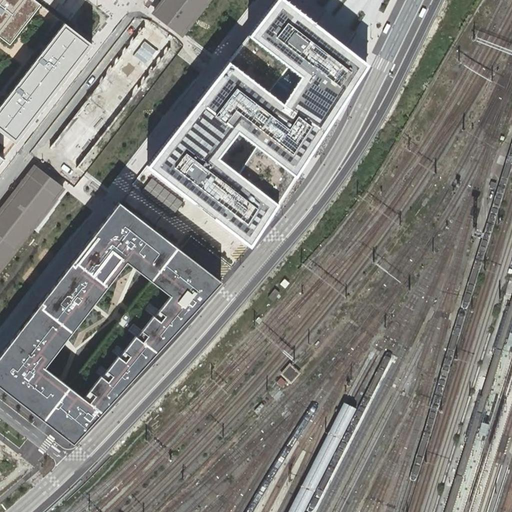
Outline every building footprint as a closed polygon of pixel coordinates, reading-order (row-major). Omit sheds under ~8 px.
[(40,4),(35,0),(0,0),(0,39),(7,45),(40,4)] [(367,64),(285,0),(275,0),(248,35),(228,61),(146,165),(250,245),(277,203),(296,175),(367,64)] [(211,0),(161,0),(152,13),(183,36),(185,34),(211,0)] [(91,43),(62,21),(0,102),(0,128),(16,141),(91,43)] [(79,170),(172,49),(142,26),(49,147),(79,170)] [(62,187),(32,165),(0,207),(0,267),(30,228),(62,187)] [(222,282),(118,201),(0,352),(0,385),(73,443),(222,282)] [(282,374),(291,382),(299,373),(290,364),(282,374)]
